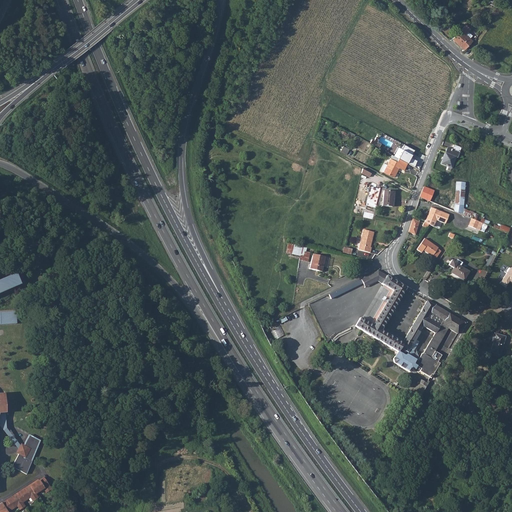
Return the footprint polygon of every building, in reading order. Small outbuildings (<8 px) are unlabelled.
[(468,31),(470,29),(465,25),(453,38),(457,41),(456,42),(460,46),(461,45),(464,48),(472,40),(469,38),(465,34),(468,31)] [(377,141),(378,139),(375,137),(374,140),(371,139),(370,142),(379,147),(381,143),(377,141)] [(398,147),(393,155),(398,158),(407,163),(414,166),(416,160),(410,157),(414,150),(404,144),(401,148),(398,147)] [(346,155),(349,149),(343,146),(340,152),(346,155)] [(459,152),(452,150),(447,148),(441,164),(447,166),(451,168),(455,157),(457,158),(459,152)] [(398,168),(403,170),(407,163),(398,158),(396,162),(390,158),(383,172),(394,177),(398,168)] [(362,168),(361,173),(369,177),(371,173),(362,168)] [(453,211),(462,215),(463,208),(465,182),(457,182),(455,200),(453,211)] [(423,187),(419,197),(430,201),(434,191),(423,187)] [(393,200),(394,192),(383,191),(382,206),(392,207),(392,200),(393,200)] [(455,200),(437,193),(433,203),(453,211),(455,200)] [(449,215),(431,208),(429,213),(429,214),(429,215),(428,216),(425,223),(428,224),(433,226),(436,220),(445,224),(449,215)] [(478,215),(463,208),(462,215),(471,218),(478,221),(480,222),(484,214),(479,212),(478,215)] [(478,221),(471,218),(468,226),(475,229),(478,221)] [(412,219),(408,232),(415,235),(419,222),(412,219)] [(373,232),(363,230),(358,250),(370,253),(371,248),(370,247),(371,243),(370,242),(371,240),(373,232)] [(437,249),(438,248),(424,238),(416,249),(421,253),(423,250),(432,256),(437,249)] [(288,244),(286,253),(300,256),(302,247),(288,244)] [(305,247),(302,247),(300,256),(299,260),(307,261),(309,253),(304,252),(305,247)] [(436,258),(441,251),(437,249),(432,256),(436,258)] [(323,257),(313,254),(309,269),(321,272),(322,267),(321,266),(323,257)] [(454,262),(451,260),(449,265),(453,268),(451,273),(463,280),(469,272),(459,266),(461,262),(456,259),(454,262)] [(511,267),(511,269),(507,267),(504,272),(506,273),(500,284),(506,287),(509,282),(511,283),(511,267)] [(483,280),(487,272),(482,269),(478,278),(483,280)] [(378,271),(360,279),(363,283),(364,287),(377,281),(381,284),(386,276),(378,271)] [(0,325),(16,325),(15,311),(0,311),(0,292),(20,284),(14,272),(0,278),(0,325)] [(407,352),(409,349),(411,347),(423,326),(435,333),(427,346),(434,351),(448,328),(457,334),(463,323),(463,322),(427,301),(403,340),(402,343),(381,330),(382,327),(406,288),(406,287),(386,276),(381,284),(383,285),(393,291),(372,325),(361,319),(360,318),(355,326),(397,352),(400,347),(407,352)] [(360,279),(328,294),(330,299),(363,283),(360,279)] [(393,291),(383,285),(382,287),(380,286),(361,319),(372,325),(393,291)] [(281,326),(272,330),(277,339),(286,335),(281,326)] [(402,343),(403,340),(382,327),(381,330),(402,343)] [(500,355),(505,336),(494,333),(492,341),(493,341),(490,352),(500,355)] [(434,351),(427,346),(422,354),(422,353),(418,359),(414,357),(413,358),(417,360),(418,364),(416,366),(418,368),(421,369),(419,371),(431,378),(439,363),(437,362),(441,355),(434,351)] [(397,352),(393,359),(394,363),(410,372),(413,371),(416,366),(418,364),(417,360),(413,358),(414,357),(414,356),(413,351),(409,349),(407,352),(400,347),(397,352)] [(415,389),(413,388),(409,395),(418,400),(425,387),(418,383),(415,389)] [(490,410),(498,404),(494,398),(486,405),(490,410)] [(22,445),(20,444),(16,452),(18,453),(11,466),(25,474),(39,440),(28,434),(22,445)] [(43,478),(4,504),(9,511),(17,506),(19,510),(24,506),(22,503),(30,498),(33,501),(37,498),(35,495),(43,489),(46,492),(50,489),(49,488),(43,478)]
